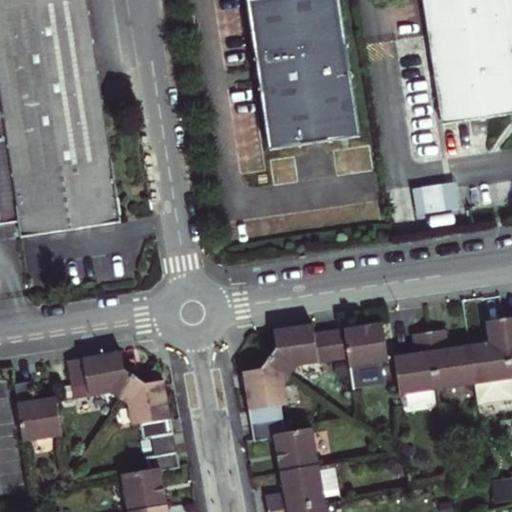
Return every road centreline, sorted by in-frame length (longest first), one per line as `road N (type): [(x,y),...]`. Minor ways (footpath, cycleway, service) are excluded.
road 1 (residential): [(191,313),(511,264)]
road 2 (residential): [(142,0),(191,313)]
road 3 (residential): [(227,511),(191,313)]
road 4 (residential): [(0,342),(191,313)]
